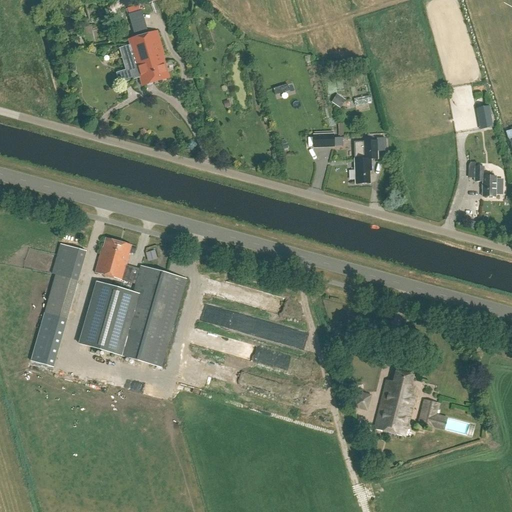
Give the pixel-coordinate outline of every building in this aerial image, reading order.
[(127,0),(118,0),(109,12),(117,18),(130,2),(127,0)] [(142,86),(169,78),(165,62),(163,63),(161,56),(164,55),(157,32),(128,40),(130,47),(133,55),(142,86)] [(130,47),(121,49),(123,58),(133,55),(130,47)] [(494,127),(490,107),(477,109),(481,130),(494,127)] [(334,135),(314,136),(314,148),(314,149),(334,148),(334,147),(334,135)] [(354,143),(355,160),(371,159),(371,160),(378,160),(377,152),(386,152),(385,139),(377,139),(377,142),(354,143)] [(371,160),(371,159),(355,160),(356,185),(370,184),(369,171),(371,171),(371,160)] [(483,182),(482,197),(495,197),(496,177),(484,177),(484,168),(475,168),(475,163),(469,163),(469,178),(475,178),(475,182),(483,182)] [(186,280),(176,277),(141,266),(140,269),(127,265),(130,255),(129,254),(132,246),(107,238),(104,248),(103,247),(95,273),(103,275),(121,281),(122,280),(135,284),(133,293),(97,282),(78,344),(115,355),(160,368),(186,280)] [(56,275),(78,281),(86,252),(61,245),(52,274),(56,275)] [(413,396),(415,388),(410,386),(413,376),(396,371),(393,382),(387,380),(374,429),(405,437),(415,396),(413,396)] [(356,391),(365,388),(363,382),(354,385),(356,391)] [(365,410),(366,394),(358,393),(357,410),(365,410)] [(446,431),(449,417),(438,414),(441,403),(425,399),(419,424),(446,431)]
